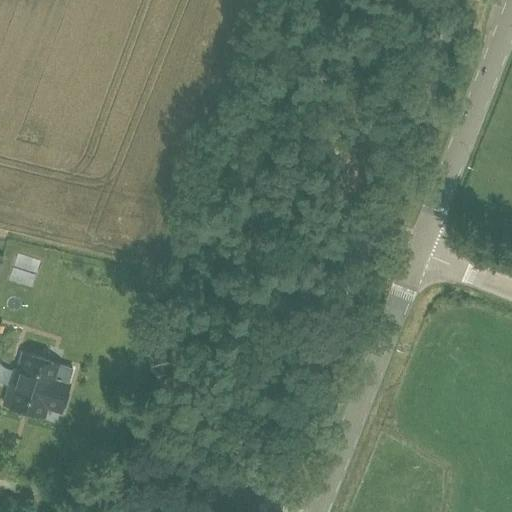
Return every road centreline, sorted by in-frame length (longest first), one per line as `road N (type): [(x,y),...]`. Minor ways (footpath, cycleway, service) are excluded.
road 1 (secondary): [(314,511),(415,253)]
road 2 (secondary): [(415,253),(511,11)]
